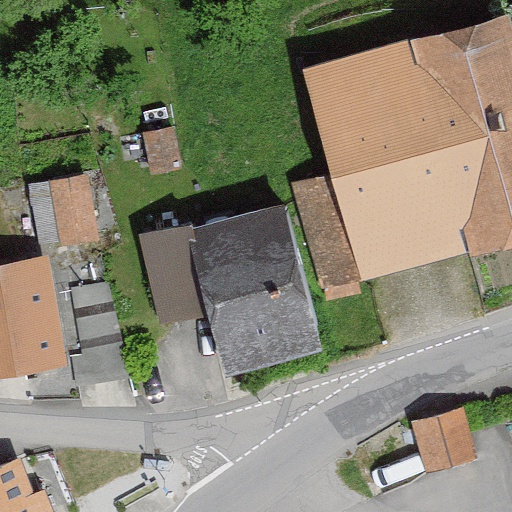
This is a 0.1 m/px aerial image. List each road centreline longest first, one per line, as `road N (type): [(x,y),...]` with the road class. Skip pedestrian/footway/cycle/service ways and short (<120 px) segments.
road 1 (unclassified): [(256,479),(394,390),(511,339)]
road 2 (residential): [(256,479),(191,438),(0,426)]
